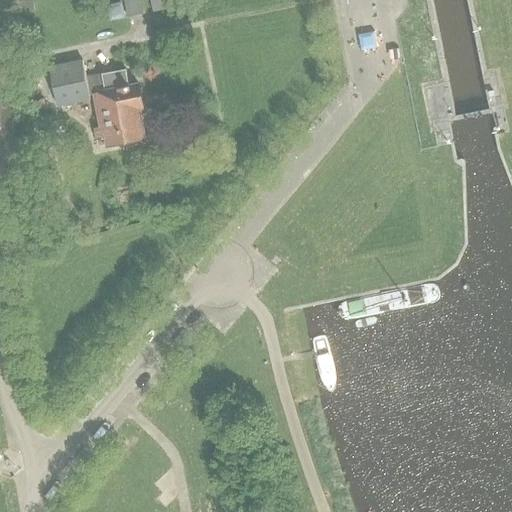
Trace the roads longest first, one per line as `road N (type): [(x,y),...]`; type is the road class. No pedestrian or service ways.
road 1 (unclassified): [(27,497),(216,275)]
road 2 (residential): [(216,275),(264,320),(323,511)]
road 3 (unclassified): [(27,497),(0,362)]
